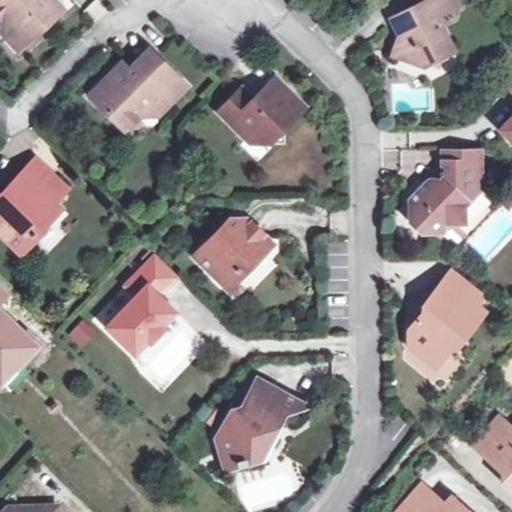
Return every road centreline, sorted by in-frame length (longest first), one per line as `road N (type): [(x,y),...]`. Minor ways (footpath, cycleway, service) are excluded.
road 1 (residential): [(336,511),(359,461),(367,400),(361,99),(249,0)]
road 2 (residential): [(165,0),(108,24),(32,88)]
